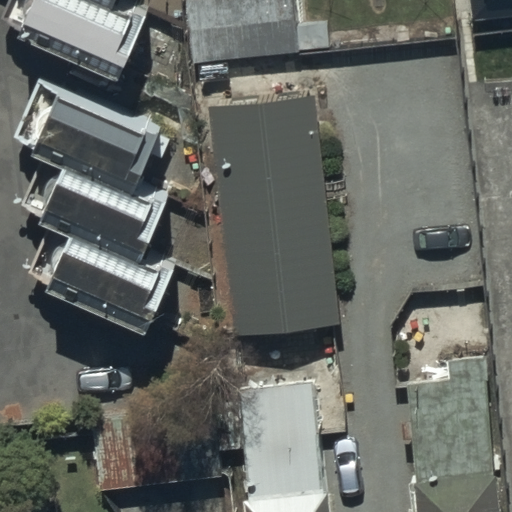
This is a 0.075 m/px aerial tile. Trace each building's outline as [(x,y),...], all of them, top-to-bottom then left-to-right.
[(15,0),(2,30),(32,43),(27,54),(124,96),(161,10),(137,0),(15,0)] [(292,0),(209,0),(188,2),(194,69),(298,59),(292,0)] [(167,133),(41,80),(12,146),(43,169),(21,211),(51,234),(31,279),(51,297),(45,312),(148,349),(181,266),(160,254),(174,195),(149,182),(167,133)] [(319,99),(213,109),(235,345),(341,335),(319,99)] [(451,388),(405,393),(417,511),(505,511),(490,361),(449,366),(451,388)] [(332,511),(320,385),(237,393),(249,511),(332,511)] [(214,413),(92,425),(99,497),(221,485),(214,413)]
